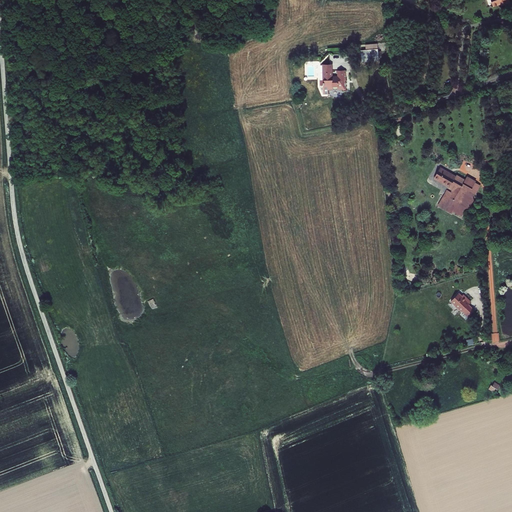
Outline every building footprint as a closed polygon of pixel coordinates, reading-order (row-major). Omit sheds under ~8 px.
[(378,52),(363,53),(363,65),(379,64),(378,52)] [(328,64),(323,64),(324,81),(319,81),(319,86),(323,86),(323,94),(327,94),(327,88),(331,88),(331,89),(337,89),(337,88),(342,87),(342,90),(346,90),(345,70),(336,70),(336,78),(334,78),(334,77),(333,76),(332,76),(331,77),(331,78),(329,79),(328,64)] [(439,173),(431,169),(425,181),(442,189),(443,186),(449,189),(442,201),(450,205),(456,193),(459,195),(461,191),(454,187),(457,183),(448,178),(447,179),(439,175),(439,173)] [(455,294),(447,303),(464,319),(471,312),(465,306),(467,304),(460,296),(458,298),(455,294)] [(155,298),(149,301),(152,309),(158,306),(155,298)] [(470,362),(456,370),(459,376),(454,379),(459,385),(463,383),(467,390),(472,387),(474,391),(481,387),(472,372),(475,370),(470,362)] [(495,381),(490,389),(497,392),(501,384),(495,381)]
